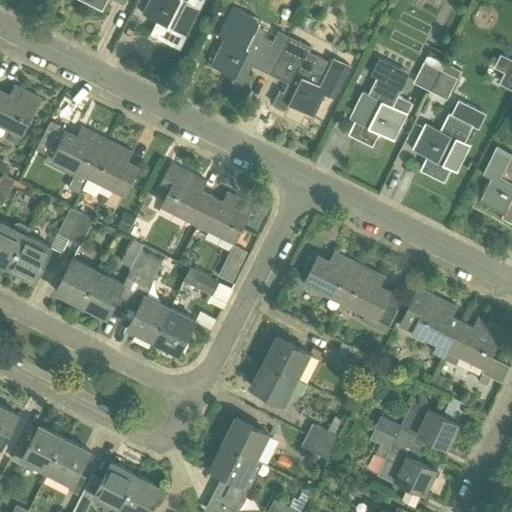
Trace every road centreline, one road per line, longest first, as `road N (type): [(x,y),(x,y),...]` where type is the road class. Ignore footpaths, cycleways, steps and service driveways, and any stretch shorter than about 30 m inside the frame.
road 1 (residential): [(304,182),(0,24)]
road 2 (residential): [(191,404),(304,182)]
road 3 (residential): [(511,292),(304,182)]
road 4 (residential): [(191,404),(160,446),(0,367)]
road 5 (residential): [(0,305),(191,404)]
road 6 (residential): [(454,511),(511,391)]
